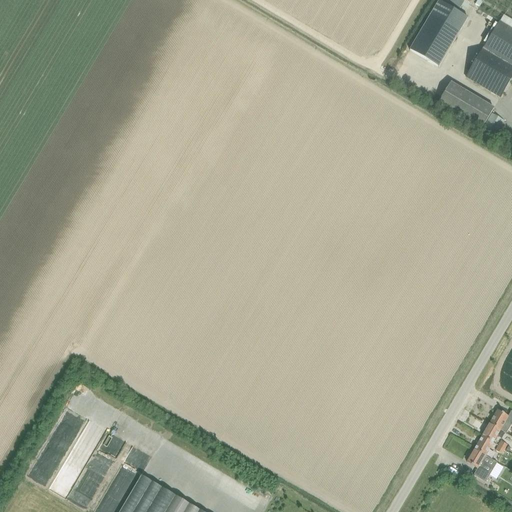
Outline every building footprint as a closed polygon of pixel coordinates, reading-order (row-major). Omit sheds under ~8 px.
[(444,0),(463,10),(468,0),(444,0)] [(440,1),(411,51),(438,67),(467,17),(440,1)] [(463,29),(477,36),(485,17),(471,11),(463,29)] [(511,77),(511,29),(500,23),(483,50),(466,78),(499,98),(511,77)] [(493,109),(450,83),(437,104),(480,130),(493,109)] [(502,121),(491,115),(483,131),(493,137),(502,121)] [(500,430),(506,434),(511,425),(511,412),(507,417),(497,411),(489,424),(500,430)] [(493,443),(500,430),(489,424),(482,437),(493,443)] [(485,456),(493,443),(482,437),(474,450),(485,456)] [(80,466),(92,452),(78,441),(67,455),(80,466)] [(498,446),(505,450),(507,446),(500,442),(498,446)] [(502,455),(505,450),(498,446),(495,451),(502,455)] [(474,450),(466,463),(477,469),(473,476),(485,483),(497,463),(485,456),(474,450)] [(252,508),(257,496),(249,492),(252,486),(207,465),(199,483),(252,508)] [(199,511),(140,477),(119,511),(199,511)] [(89,499),(84,507),(89,511),(94,504),(89,499)]
